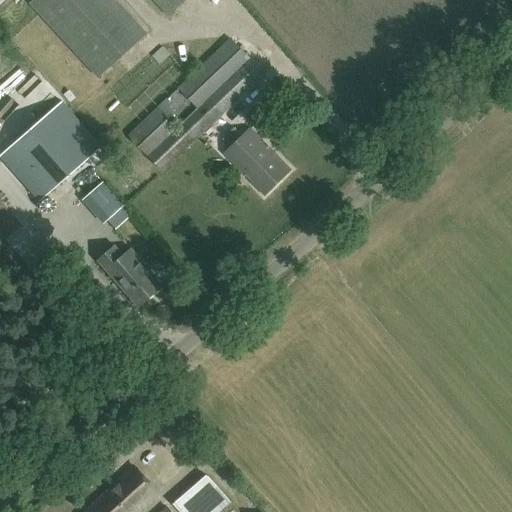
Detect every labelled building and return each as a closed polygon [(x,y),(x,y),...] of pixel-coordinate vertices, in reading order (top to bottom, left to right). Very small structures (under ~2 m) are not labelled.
[(97,77),(145,34),(114,0),(30,0),(29,2),(97,77)] [(154,0),(168,14),(183,0),(154,0)] [(265,73),(230,39),(129,136),(162,171),(265,73)] [(7,41),(0,46),(0,158),(37,201),(99,146),(7,41)] [(229,145),(222,152),(243,173),(244,172),(250,177),(249,179),(262,193),(288,167),(266,145),(265,146),(259,140),(260,139),(248,126),(241,134),(232,125),(220,137),(229,145)] [(81,201),(99,184),(91,175),(73,193),(81,201)] [(99,223),(86,232),(93,241),(106,232),(99,223)] [(137,305),(160,284),(129,248),(122,254),(114,246),(97,261),(137,305)] [(131,468),(93,504),(83,511),(136,511),(155,495),(131,468)] [(177,504),(185,511),(218,511),(231,500),(208,476),(177,504)]
